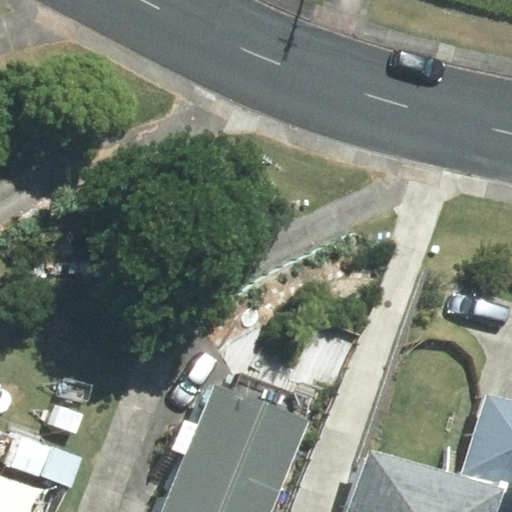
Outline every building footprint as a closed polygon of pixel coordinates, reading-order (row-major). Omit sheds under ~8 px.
[(269,511),(305,422),(215,387),(165,511),(269,511)] [(460,477),(511,493),(511,402),(486,394),(460,477)] [(2,429),(0,434),(0,467),(60,490),(73,456),(2,429)] [(350,511),(511,511),(511,493),(460,477),(370,450),(350,511)] [(0,511),(42,511),(49,493),(0,476),(0,511)]
